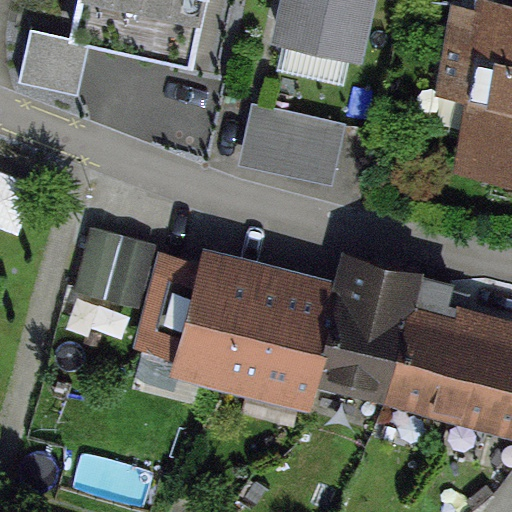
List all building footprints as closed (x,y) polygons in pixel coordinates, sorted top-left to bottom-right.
[(188,54),(201,0),(72,0),(67,24),(188,54)] [(362,0),(278,0),(273,23),(353,42),(362,0)] [(511,9),(486,4),(484,15),(459,10),(444,89),(471,94),(460,150),(511,160),(511,9)] [(90,36),(31,23),(19,77),(77,91),(90,36)] [(341,119),(251,98),(238,154),(328,175),(341,119)] [(33,186),(0,175),(0,222),(19,229),(33,186)] [(150,243),(92,229),(79,284),(137,298),(150,243)] [(456,272),(346,243),(337,277),(199,241),(167,361),(309,399),(316,373),(511,424),(511,317),(448,301),(456,272)]
